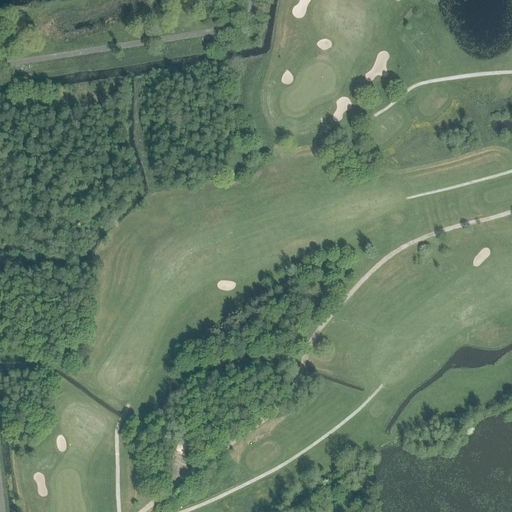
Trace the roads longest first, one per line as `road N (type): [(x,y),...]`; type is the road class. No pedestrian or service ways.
road 1 (track): [(144,511),(278,407),(320,327),(387,259),(425,237),(511,212)]
road 2 (track): [(382,385),(300,454),(184,511)]
road 3 (track): [(374,116),(419,84),(511,72)]
